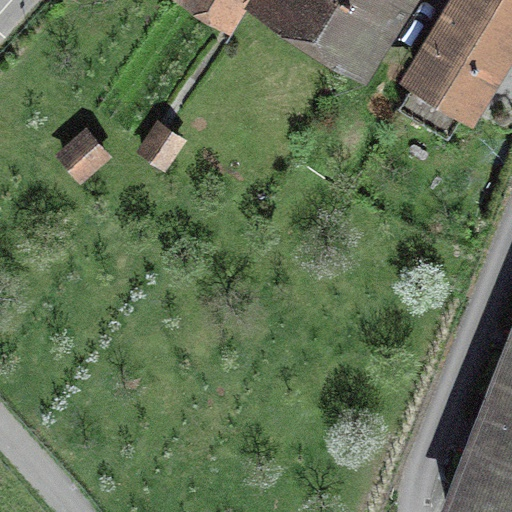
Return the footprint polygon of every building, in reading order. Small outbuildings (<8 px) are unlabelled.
[(248,1),(248,0),(194,0),(232,24),(248,1)] [(348,64),(388,0),(248,0),(248,1),(348,64)] [(452,133),(511,41),(511,0),(462,0),(398,105),(452,133)] [(188,137),(157,119),(146,137),(177,155),(188,137)] [(80,177),(106,153),(87,132),(61,156),(80,177)] [(511,340),(492,391),(511,398),(511,340)] [(511,511),(511,398),(492,391),(445,508),(454,511),(511,511)]
